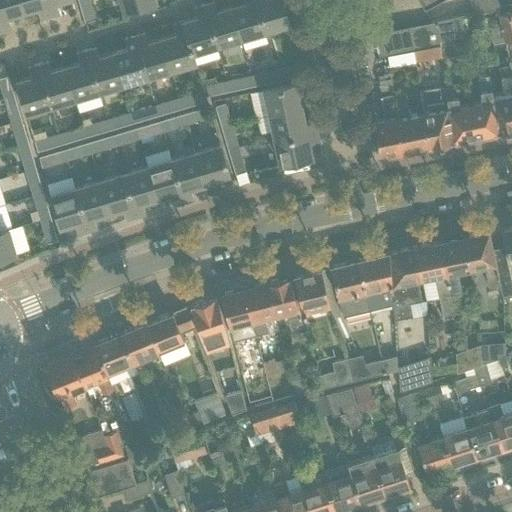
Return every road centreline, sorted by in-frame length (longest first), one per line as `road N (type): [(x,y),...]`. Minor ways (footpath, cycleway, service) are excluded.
road 1 (tertiary): [(3,323),(244,234),(511,176)]
road 2 (residential): [(187,0),(0,58)]
road 3 (residential): [(351,157),(315,0)]
